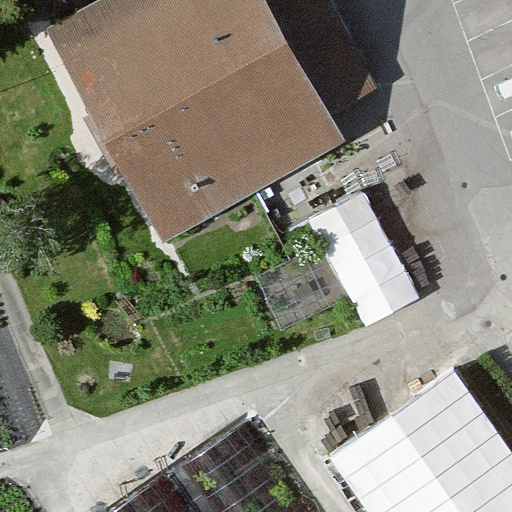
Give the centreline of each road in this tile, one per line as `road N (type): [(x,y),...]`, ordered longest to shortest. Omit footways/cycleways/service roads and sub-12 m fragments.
road 1 (track): [(489,304),(0,471)]
road 2 (track): [(71,447),(0,266)]
road 3 (track): [(246,387),(333,511)]
